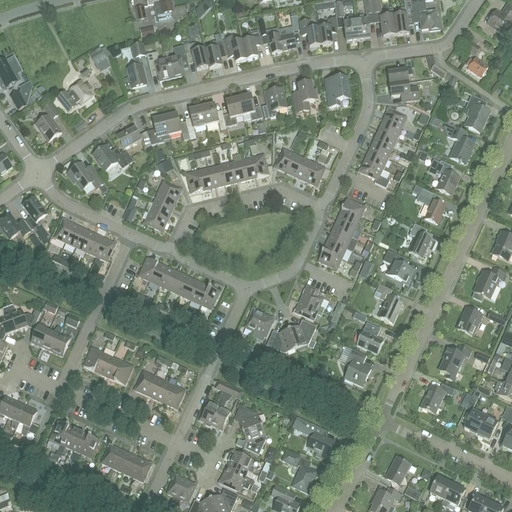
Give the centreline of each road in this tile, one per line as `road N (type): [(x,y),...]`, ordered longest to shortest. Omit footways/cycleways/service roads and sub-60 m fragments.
road 1 (residential): [(39,170),(142,103),(264,73),(364,60)]
road 2 (residential): [(381,420),(511,140)]
road 3 (residential): [(319,207),(282,191),(192,211),(171,247)]
road 4 (residential): [(174,442),(247,286)]
road 5 (residential): [(60,387),(130,233)]
road 6 (residential): [(319,207),(368,104),(364,60)]
road 7 (residential): [(511,483),(381,420)]
road 8 (residential): [(364,60),(444,45),(477,0)]
road 9 (residential): [(174,442),(60,387)]
